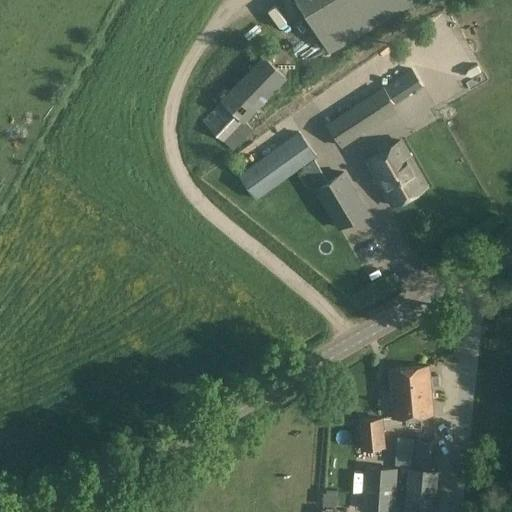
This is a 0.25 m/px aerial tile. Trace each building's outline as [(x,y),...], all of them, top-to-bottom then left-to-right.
[(299,0),(329,50),(413,0),(299,0)] [(243,120),(244,120),(287,75),(263,52),(220,97),(222,99),(243,120)] [(379,86),(329,120),(326,122),(342,146),(395,110),(379,86)] [(243,120),(222,99),(202,119),(233,149),(253,129),(244,120),(243,120)] [(294,135),(242,172),(258,193),(309,156),(294,135)] [(400,140),(366,160),(392,206),(426,186),(400,140)] [(314,161),(302,169),(338,227),(367,209),(343,170),(327,180),(314,161)] [(429,366),(389,369),(394,418),(433,414),(431,386),(430,377),(429,366)] [(437,376),(430,377),(431,386),(438,386),(437,376)] [(382,418),(357,421),(359,451),(385,449),(382,418)] [(413,439),(411,467),(433,470),(435,441),(413,439)] [(364,465),(361,510),(390,511),(394,511),(397,467),(364,465)] [(408,467),(404,510),(424,511),(432,511),(436,470),(433,470),(411,467),(408,467)]
